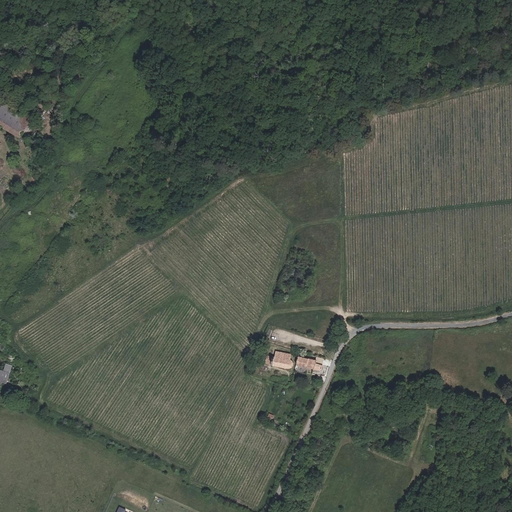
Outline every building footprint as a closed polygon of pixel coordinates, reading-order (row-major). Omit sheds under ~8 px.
[(72,60),(77,52),(71,49),(66,56),(72,60)] [(0,126),(21,138),(23,134),(28,127),(32,119),(0,100),(0,126)] [(28,127),(23,134),(28,137),(32,129),(28,127)] [(293,355),(277,352),(277,353),(276,357),(269,355),(268,364),(292,369),(293,369),(294,369),(295,368),(296,367),(296,365),(296,364),(296,363),(295,362),(295,361),(293,360),(292,360),(293,355)] [(302,357),(300,365),(325,372),(326,366),(319,364),(320,361),(302,357)] [(0,384),(1,384),(2,379),(5,380),(10,363),(4,361),(2,369),(0,367),(0,384)]
